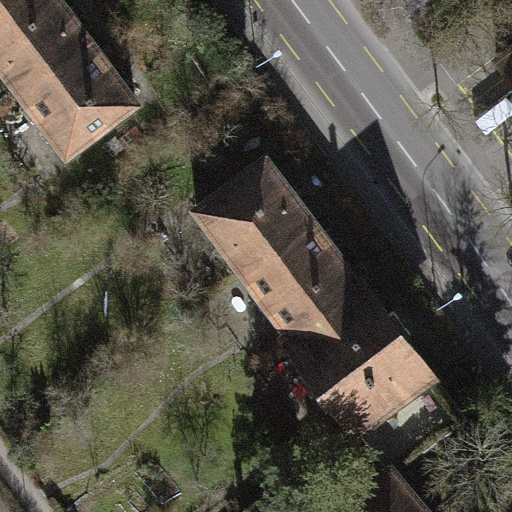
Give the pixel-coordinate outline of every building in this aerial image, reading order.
[(5,0),(0,4),(0,59),(20,86),(89,34),(63,0),(5,0)] [(138,99),(89,34),(20,86),(69,151),(138,99)] [(511,44),(497,56),(511,74),(511,44)] [(197,205),(245,269),(315,217),(266,153),(197,205)] [(361,277),(315,217),(245,269),(291,330),(361,277)] [(363,276),(361,277),(291,330),(287,333),(309,362),(299,371),(328,408),(341,404),(370,442),(384,432),(406,461),(468,414),(363,276)] [(434,511),(392,462),(332,511),(434,511)]
